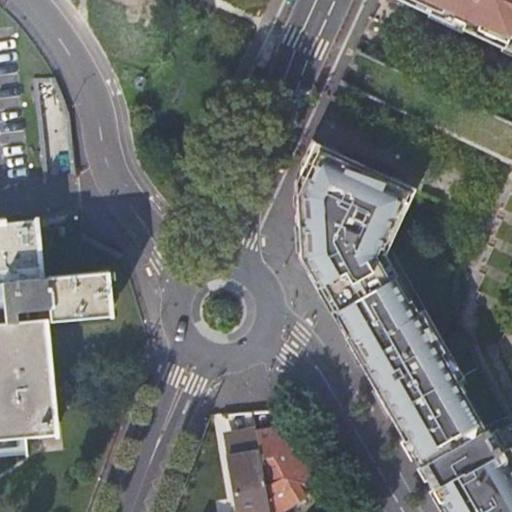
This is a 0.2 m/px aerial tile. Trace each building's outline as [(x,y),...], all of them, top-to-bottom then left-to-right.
[(463,28),(504,46),(506,41),(511,43),(511,0),(403,0),(451,22),(456,11),(468,16),(463,28)] [(456,11),(451,22),(463,28),(468,16),(456,11)] [(315,142),(304,164),(307,165),(314,150),(343,163),(346,156),(315,142)] [(343,163),(314,150),(307,165),(304,164),(296,182),(298,212),(301,212),(303,250),(300,251),(301,258),(310,273),(313,272),(331,305),(329,306),(332,311),(340,307),(354,332),(347,336),(350,343),(355,340),(365,359),(361,362),(373,382),(372,383),(376,389),(381,386),(395,411),(390,414),(393,420),(399,417),(406,431),(401,434),(419,465),(424,462),(486,427),(456,375),(454,377),(427,324),(424,326),(410,300),(406,302),(385,266),(383,264),(382,265),(375,253),(380,238),(388,241),(398,220),(391,216),(403,191),(371,176),(374,169),(346,156),(343,163)] [(413,188),(374,169),(371,176),(403,191),(391,216),(398,220),(413,188)] [(56,291),(57,304),(118,299),(115,256),(48,261),(43,211),(42,207),(10,211),(9,206),(0,207),(0,454),(29,452),(28,426),(59,424),(52,307),(24,310),(23,293),(56,291)] [(385,254),(388,241),(380,238),(375,253),(382,265),(383,264),(385,266),(391,263),(385,254)] [(313,272),(310,273),(329,306),(331,305),(313,272)] [(258,430),(254,411),(226,414),(233,449),(228,450),(229,456),(236,455),(235,449),(260,445),(258,430)] [(435,480),(429,483),(445,511),(511,511),(511,470),(509,466),(511,464),(511,454),(508,447),(511,445),(511,424),(511,423),(507,425),(503,417),(486,427),(424,462),(435,480)] [(276,428),(258,430),(260,445),(263,464),(270,511),(279,511),(295,502),(305,496),(321,487),(317,479),(313,472),(290,426),(288,426),(276,428)] [(237,511),(270,511),(263,464),(260,445),(235,449),(236,455),(229,456),(237,511)] [(424,462),(419,465),(429,483),(435,480),(424,462)] [(305,496),(295,502),(298,507),(308,500),(305,496)]
